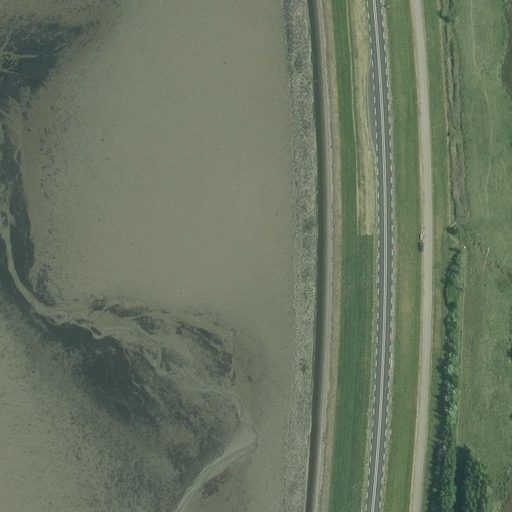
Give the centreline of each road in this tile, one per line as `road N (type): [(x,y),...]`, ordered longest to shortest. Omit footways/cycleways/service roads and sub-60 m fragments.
road 1 (primary): [(371,511),(384,336),(373,0)]
road 2 (unclassified): [(414,511),(427,222),(416,0)]
